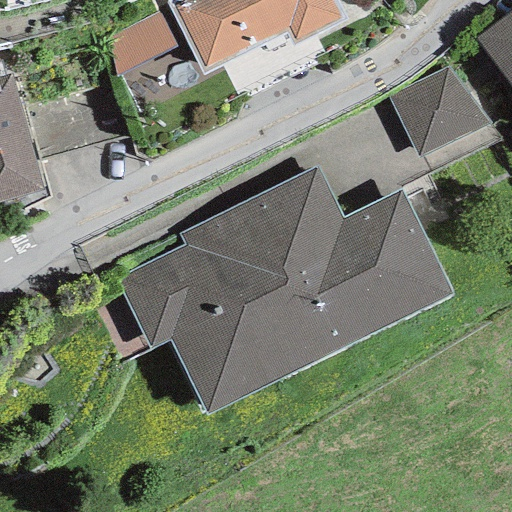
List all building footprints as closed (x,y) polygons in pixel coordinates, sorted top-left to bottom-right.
[(337,0),(170,0),(164,3),(168,11),(183,41),(199,74),(286,32),(293,46),(347,20),(337,0)] [(511,9),(475,37),(511,87),(511,9)] [(183,41),(168,11),(107,40),(114,77),(183,41)] [(447,67),(387,97),(418,159),(490,125),(447,67)] [(8,74),(0,76),(0,202),(41,190),(36,172),(8,74)] [(170,341),(205,414),(451,297),(400,191),(341,220),(316,167),(177,234),(183,246),(112,280),(147,352),(170,341)]
